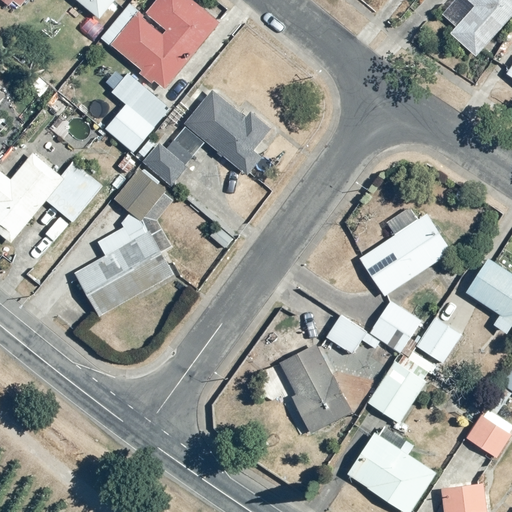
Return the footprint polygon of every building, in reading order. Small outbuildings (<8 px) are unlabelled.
[(76,0),(99,18),(113,0),(76,0)] [(137,12),(111,44),(143,70),(140,74),(152,84),(154,81),(165,90),(220,23),(192,0),(156,0),(145,13),(166,29),(162,33),(137,12)] [(511,16),(511,0),(467,0),(474,6),(450,33),(476,57),(511,16)] [(171,109),(128,73),(113,92),(126,103),(105,128),(135,153),(171,109)] [(0,107),(10,93),(0,85),(0,107)] [(213,90),(184,123),(247,175),(262,157),(253,150),(271,129),(251,112),(246,117),(213,90)] [(206,142),(186,126),(167,150),(158,143),(142,162),(171,185),(206,142)] [(0,234),(11,243),(65,179),(33,152),(10,179),(0,170),(0,234)] [(175,199),(139,168),(114,198),(142,222),(152,210),(160,217),(175,199)] [(395,234),(359,258),(384,297),(452,253),(427,215),(419,220),(411,208),(388,223),(395,234)] [(150,231),(75,272),(99,316),(174,275),(150,231)] [(511,275),(487,259),(465,292),(499,314),(492,325),(506,334),(511,327),(511,326),(511,275)] [(181,300),(171,285),(145,301),(154,316),(181,300)] [(422,320),(391,300),(370,332),(401,352),(422,320)] [(368,331),(342,313),(327,336),(353,353),(368,331)] [(462,334),(436,317),(417,346),(443,363),(462,334)] [(352,412),(317,344),(280,363),(295,392),(289,396),(310,434),(352,412)] [(436,366),(411,349),(402,362),(397,358),(368,402),(400,423),(436,366)] [(511,366),(502,381),(511,387),(511,366)] [(497,456),(511,433),(511,423),(498,415),(511,394),(498,385),(465,435),(497,456)] [(375,432),(348,474),(404,511),(410,511),(437,473),(375,432)] [(487,511),(484,483),(441,488),(443,511),(487,511)]
